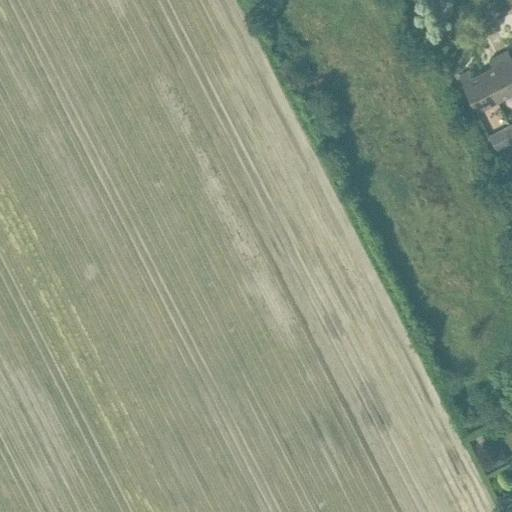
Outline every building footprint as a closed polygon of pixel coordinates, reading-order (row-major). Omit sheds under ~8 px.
[(508,50),(497,55),(511,84),(511,55),(511,56),(508,50)] [(492,66),(481,72),(495,100),(511,91),(511,84),(497,55),(489,59),(492,66)] [(477,110),(495,101),(495,100),(481,72),(472,76),(469,69),(459,74),(477,110)] [(511,123),(503,128),(510,142),(511,141),(511,123)] [(510,142),(503,128),(489,135),(497,149),(510,142)] [(498,451),(491,455),(497,465),(507,459),(503,452),(498,451)]
